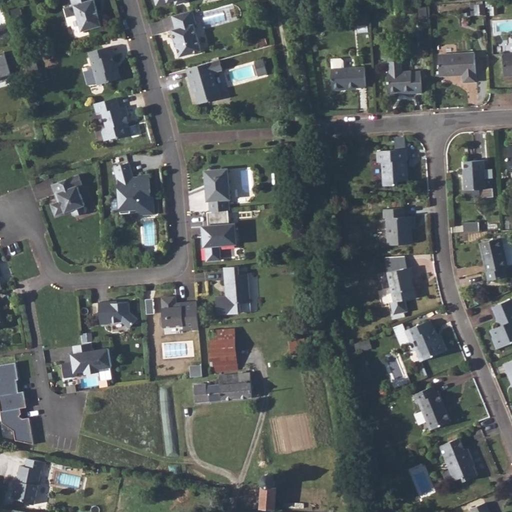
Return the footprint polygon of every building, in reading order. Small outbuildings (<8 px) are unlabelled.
[(71,0),(74,6),(65,8),(68,17),(77,14),(82,31),(102,26),(94,0),(71,0)] [(485,2),(472,3),(473,15),(486,14),(485,2)] [(497,2),(488,3),(488,7),(491,7),(491,15),(498,15),(497,2)] [(20,8),(12,10),(15,19),(22,17),(20,8)] [(193,10),(172,16),(176,29),(171,31),(174,40),(175,40),(177,47),(180,57),(201,51),(194,25),(197,24),(193,10)] [(112,46),(89,52),(94,69),(98,83),(98,85),(121,78),(118,67),(116,68),(112,55),(114,55),(112,46)] [(0,77),(9,75),(3,53),(0,53),(0,77)] [(477,82),(475,53),(439,55),(440,76),(463,75),(464,82),(477,82)] [(511,53),(503,54),(505,77),(511,76),(511,53)] [(422,92),(421,71),(412,72),(412,71),(403,71),(402,61),(398,56),(391,56),(389,62),(389,72),(388,72),(389,93),(412,91),(413,93),(422,92)] [(366,86),(365,67),(344,68),(344,61),(341,58),(334,59),(332,61),(332,69),(333,90),(344,89),(344,88),(366,86)] [(220,60),(187,69),(193,88),(195,87),(199,104),(221,98),(214,72),(223,70),(220,60)] [(264,60),(255,62),(259,76),(268,73),(264,60)] [(94,69),(85,71),(89,85),(98,83),(94,69)] [(118,97),(95,104),(98,115),(103,113),(107,128),(104,128),(102,132),(105,141),(117,137),(119,138),(131,135),(126,117),(129,116),(126,106),(120,107),(118,97)] [(408,160),(408,149),(378,151),(378,162),(383,162),(384,186),(398,185),(398,181),(409,180),(408,167),(405,167),(404,161),(408,160)] [(466,190),(486,189),(485,160),(465,161),(466,176),(464,176),(465,190),(466,190)] [(130,163),(115,167),(119,179),(121,214),(131,213),(131,210),(130,207),(136,207),(137,209),(144,215),(155,214),(154,197),(150,197),(150,193),(151,192),(150,174),(138,175),(139,177),(134,178),(130,163)] [(213,171),(209,167),(200,179),(207,185),(208,201),(210,201),(211,212),(229,210),(230,210),(229,199),(231,199),(228,169),(213,171)] [(79,174),(52,184),(59,202),(51,204),(56,216),(65,212),(66,213),(72,210),(74,215),(76,216),(84,213),(86,210),(84,206),(85,205),(78,186),(83,184),(79,174)] [(486,189),(466,190),(467,198),(493,197),(493,188),(486,189)] [(405,217),(405,208),(384,209),(384,218),(387,218),(388,245),(413,243),(412,227),(416,226),(415,216),(405,217)] [(230,224),(229,210),(211,212),(208,212),(209,226),(206,226),(207,234),(204,234),(205,246),(207,246),(208,260),(221,259),(220,245),(237,244),(236,224),(230,224)] [(492,271),(494,279),(507,276),(506,268),(509,267),(502,238),(480,243),(487,272),(492,271)] [(385,257),(388,272),(408,268),(405,256),(385,257)] [(239,266),(225,267),(226,296),(216,296),(218,315),(241,313),(241,303),(251,302),(248,273),(240,274),(239,266)] [(413,278),(411,267),(408,268),(388,272),(394,302),(391,302),(394,314),(408,311),(405,299),(416,297),(414,286),(412,287),(410,278),(413,278)] [(199,329),(197,301),(183,302),(184,306),(177,307),(176,296),(162,297),(163,315),(161,318),(161,325),(164,327),(184,326),(184,330),(199,329)] [(492,338),(497,349),(511,342),(511,299),(493,307),(498,318),(499,319),(501,318),(503,321),(501,326),(491,330),(494,337),(492,338)] [(110,301),(99,302),(101,324),(111,323),(111,322),(122,321),(130,328),(138,319),(130,312),(129,302),(112,303),(110,301)] [(434,329),(430,320),(406,330),(411,342),(414,350),(416,349),(418,348),(423,360),(446,350),(442,340),(440,341),(435,328),(434,329)] [(411,342),(406,330),(403,323),(395,327),(402,345),(411,342)] [(235,328),(209,330),(212,372),(238,369),(235,328)] [(92,334),(83,334),(83,342),(93,341),(92,334)] [(305,338),(290,340),(292,355),(307,352),(305,338)] [(93,351),(92,343),(73,346),(76,361),(63,363),(65,378),(78,376),(78,372),(86,370),(86,373),(100,371),(99,368),(113,366),(110,348),(93,351)] [(73,346),(47,349),(49,363),(74,360),(73,346)] [(16,440),(34,444),(30,417),(24,419),(20,416),(22,413),(21,408),(27,407),(24,391),(19,392),(17,379),(19,379),(16,362),(0,364),(0,406),(3,422),(15,430),(16,440)] [(220,385),(222,400),(253,397),(251,373),(220,376),(220,380),(220,385)] [(196,403),(222,400),(220,385),(216,385),(207,386),(207,383),(194,385),(196,403)] [(437,394),(434,386),(413,395),(417,403),(419,402),(431,430),(451,421),(440,393),(437,394)] [(463,477),(464,481),(478,475),(474,464),(472,460),(473,460),(468,448),(465,450),(460,438),(440,446),(455,480),(463,477)] [(26,503),(35,504),(42,470),(44,471),(46,462),(28,458),(26,467),(20,465),(17,483),(13,486),(15,489),(14,496),(16,499),(24,500),(26,503)] [(261,508),(275,509),(277,487),(275,487),(276,485),(276,484),(277,483),(277,481),(277,480),(277,479),(276,478),(276,477),(275,476),(274,475),(273,474),(272,474),(271,474),(270,473),(269,474),(267,474),(266,475),(265,475),(264,476),(263,477),(263,479),(263,480),(263,482),(263,484),(264,486),(263,486),(261,508)] [(490,511),(486,502),(471,509),(471,511),(490,511)]
